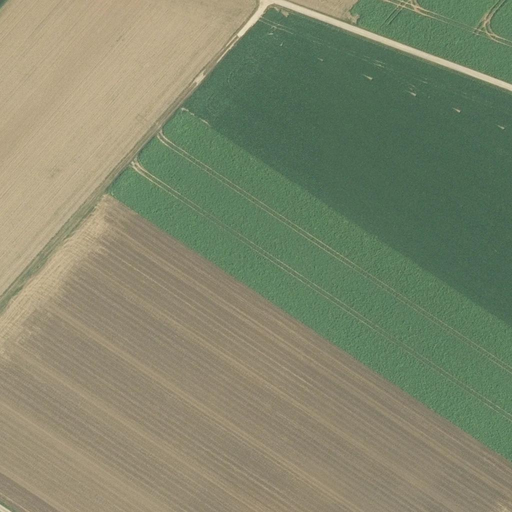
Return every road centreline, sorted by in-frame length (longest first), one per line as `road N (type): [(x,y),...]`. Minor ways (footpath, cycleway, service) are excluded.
road 1 (track): [(0,300),(269,0)]
road 2 (track): [(511,87),(275,0)]
